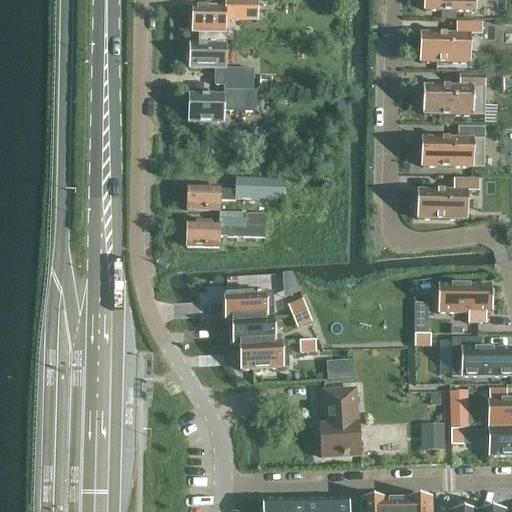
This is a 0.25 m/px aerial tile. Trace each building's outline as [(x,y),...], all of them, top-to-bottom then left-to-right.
[(475,13),(474,0),(424,0),(425,13),(475,13)] [(198,34),(198,47),(225,47),(225,43),(232,43),(233,35),(225,35),(225,22),(257,22),(258,1),(225,1),(225,10),(193,10),(193,34),(198,34)] [(470,37),(470,38),(482,38),(482,26),(457,25),(456,37),(470,37)] [(470,65),(470,38),(470,37),(456,37),(420,36),(420,65),(470,65)] [(225,47),(198,47),(191,47),(191,70),(215,71),(215,88),(224,88),(224,92),(253,93),(254,72),(225,71),(225,47)] [(460,78),(459,89),(485,90),(485,78),(460,78)] [(345,79),(329,79),(329,92),(345,92),(345,79)] [(485,90),(459,89),(423,89),(423,117),(484,118),(485,90)] [(256,114),(256,94),(224,93),(224,98),(190,97),(189,125),(223,125),(224,113),(256,114)] [(458,142),(484,142),(484,131),(459,130),(458,142)] [(483,171),(484,142),(458,142),(422,141),(422,169),(483,171)] [(217,151),(192,151),(192,176),(198,176),(254,176),(254,151),(243,151),(243,144),(217,144),(217,151)] [(198,176),(198,201),(223,201),(223,209),(248,209),(249,201),(253,202),(254,176),(198,176)] [(454,182),(453,193),(468,194),(468,195),(479,195),(479,182),(454,182)] [(467,222),(468,195),(468,194),(453,193),(417,193),(417,221),(467,222)] [(265,240),(266,217),(220,215),(219,226),(187,225),(187,249),(219,250),(219,239),(265,240)] [(439,286),(439,316),(468,316),(468,327),(486,326),(486,316),(492,316),(492,287),(439,286)] [(267,321),(266,295),(224,297),(225,323),(232,323),(267,321)] [(288,308),(292,319),(307,313),(303,302),(288,308)] [(415,305),(415,327),(428,327),(428,305),(415,305)] [(307,313),(292,319),(297,330),(312,324),(307,313)] [(275,345),(273,320),(267,321),(232,323),(233,349),(275,345)] [(415,337),(415,349),(431,349),(431,337),(415,337)] [(511,351),(480,351),(480,341),(452,341),(452,380),(511,379),(511,351)] [(299,344),(300,356),(316,355),(315,343),(299,344)] [(287,381),(286,354),(244,358),(246,383),(287,381)] [(353,380),(352,364),(327,365),(328,382),(353,380)] [(357,426),(355,392),(323,394),(324,413),(326,413),(327,428),(320,428),(322,460),(360,458),(358,426),(357,426)] [(507,393),(478,393),(479,432),(488,431),(511,430),(511,402),(507,403),(507,393)] [(459,407),(467,406),(467,394),(451,394),(451,406),(459,407)] [(444,427),(420,427),(421,452),(444,452),(444,427)] [(511,430),(488,431),(489,460),(511,459),(511,430)] [(463,432),(451,432),(451,448),(463,448),(463,432)] [(407,511),(407,501),(384,502),(384,511),(407,511)] [(431,511),(431,501),(407,501),(407,511),(431,511)] [(348,511),(348,502),(326,503),(326,511),(348,511)] [(384,511),(384,502),(361,502),(360,511),(384,511)] [(305,511),(305,503),(285,504),(284,511),(305,511)] [(326,511),(326,503),(305,503),(305,511),(326,511)]
